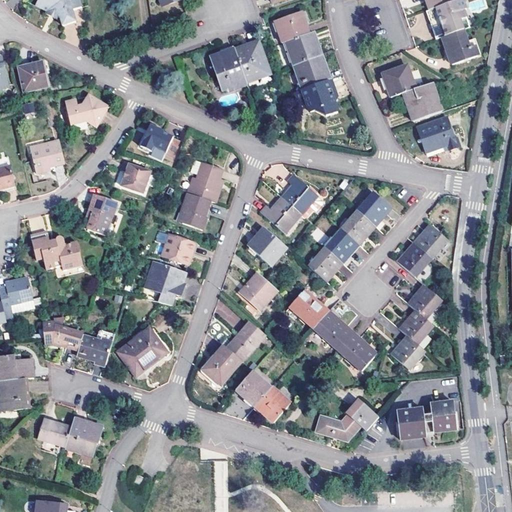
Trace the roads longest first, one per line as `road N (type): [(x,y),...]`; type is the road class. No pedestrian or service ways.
road 1 (residential): [(481,450),(352,464),(161,406)]
road 2 (residential): [(259,146),(179,379),(161,406)]
road 3 (residential): [(479,187),(464,284),(481,450)]
road 4 (residential): [(142,93),(70,190),(12,213),(0,232)]
road 5 (residential): [(511,8),(479,187)]
road 6 (residential): [(390,171),(335,0)]
road 7 (residential): [(436,180),(368,267),(366,296)]
road 8 (residential): [(390,171),(259,146)]
road 9 (residential): [(259,146),(142,93)]
road 10 (residential): [(161,406),(122,452),(103,511)]
road 11 (residential): [(107,76),(1,20)]
